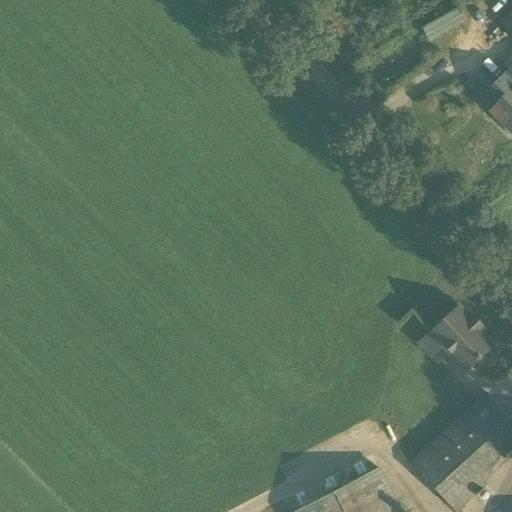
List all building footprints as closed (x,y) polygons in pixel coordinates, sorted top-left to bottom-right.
[(511,12),(502,22),(511,32),(511,12)] [(511,69),(483,96),(493,107),(490,110),(503,123),(504,121),(511,129),(511,69)] [(458,306),(444,320),(431,332),(444,346),(466,370),(494,345),(481,330),(469,318),(458,306)] [(457,511),(486,485),(480,479),(511,450),(511,421),(487,394),(412,462),(457,511)] [(401,511),(379,468),(294,511),(401,511)]
